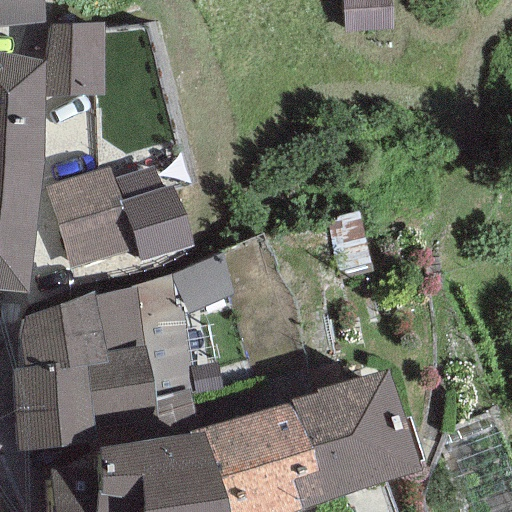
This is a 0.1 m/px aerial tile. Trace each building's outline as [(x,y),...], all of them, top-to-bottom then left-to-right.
[(43,0),(0,0),(0,27),(46,22),(43,0)] [(102,23),(46,26),(45,98),(104,97),(102,23)] [(42,166),(42,61),(0,51),(0,290),(27,293),(42,166)] [(108,167),(43,189),(71,270),(135,249),(140,262),(191,245),(171,187),(161,191),(153,166),(113,180),(108,167)] [(221,255),(170,275),(171,281),(188,313),(232,296),(221,255)] [(93,297),(93,292),(24,318),(18,326),(17,368),(10,370),(16,450),(47,449),(58,449),(96,444),(97,448),(189,435),(187,431),(198,430),(189,393),(192,392),(180,306),(175,307),(171,281),(170,275),(93,297)] [(421,472),(386,368),(316,391),(317,394),(291,403),(315,474),(293,482),(303,511),(421,472)] [(291,403),(198,430),(224,511),(300,511),(303,511),(293,482),(315,474),(291,403)] [(224,511),(198,430),(187,431),(189,435),(97,448),(96,444),(58,449),(47,449),(53,511),(224,511)]
